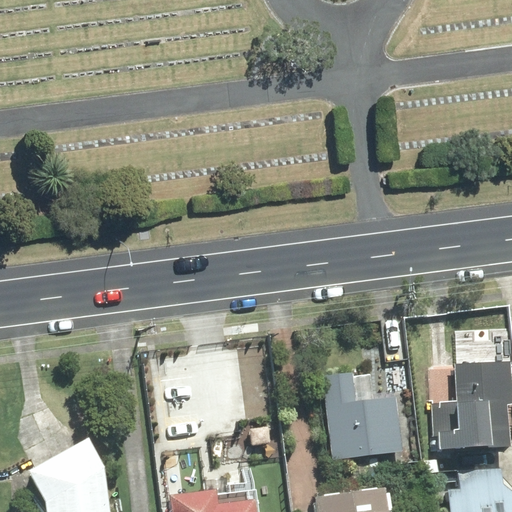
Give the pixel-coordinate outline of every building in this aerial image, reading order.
[(403,364),(383,365),(385,392),(405,391),(403,364)] [(504,405),(508,405),(508,364),(454,364),(454,403),(434,403),(434,449),(504,449),(504,405)] [(400,455),(395,398),(369,400),(367,375),(321,379),(328,461),(400,455)] [(29,474),(43,499),(45,511),(104,511),(99,468),(85,443),(29,474)] [(447,511),(511,511),(511,494),(504,495),(504,473),(456,473),(456,492),(445,491),(445,505),(447,505),(447,511)] [(383,511),(381,491),(312,499),(313,511),(383,511)] [(211,494),(170,499),(171,511),(249,511),(249,505),(213,509),(211,494)]
